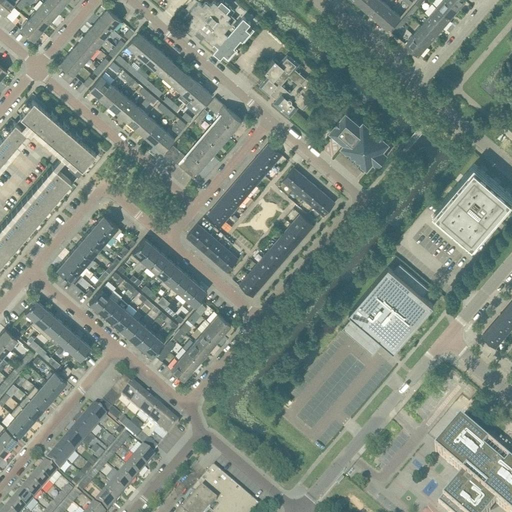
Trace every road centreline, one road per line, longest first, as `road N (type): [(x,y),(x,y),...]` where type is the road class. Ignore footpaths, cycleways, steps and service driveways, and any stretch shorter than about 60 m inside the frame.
road 1 (residential): [(261,320),(358,201),(269,120)]
road 2 (residential): [(298,509),(445,337)]
road 3 (residential): [(195,207),(36,69)]
road 4 (residential): [(269,120),(129,0)]
road 5 (residential): [(0,486),(118,348)]
road 6 (residential): [(417,86),(316,0)]
road 7 (residential): [(511,167),(417,86)]
road 8 (residential): [(298,509),(200,433)]
road 9 (residential): [(261,320),(167,240)]
